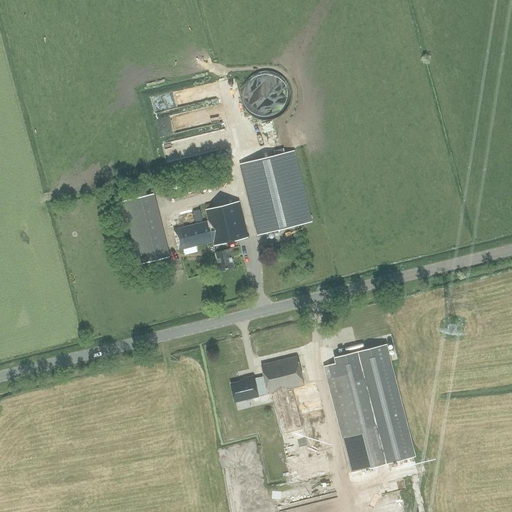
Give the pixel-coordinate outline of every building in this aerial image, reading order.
[(257,74),(249,79),(244,87),(242,96),(243,105),(248,113),(255,118),(264,121),(273,121),(281,117),(288,110),(291,102),(292,93),(289,84),(283,77),(275,73),(266,72),(257,74)] [(167,157),(181,155),(179,141),(226,132),(225,123),(168,133),(170,142),(164,143),(167,157)] [(295,150),(240,164),(258,235),(313,221),(295,150)] [(155,195),(123,203),(138,266),(170,258),(155,195)] [(226,243),(248,238),(239,200),(205,209),(208,220),(173,230),(179,251),(213,242),(214,246),(216,246),(217,252),(216,253),(220,271),(234,267),(230,250),(228,250),(226,243)] [(195,211),(197,221),(203,220),(201,209),(195,211)] [(336,363),(324,366),(351,473),(398,461),(414,457),(385,345),(335,358),(336,363)] [(236,401),(258,396),(267,393),(267,394),(304,386),(297,356),(261,365),(264,376),(255,379),(254,377),(245,379),(246,381),(232,384),(236,401)] [(342,511),(313,400),(277,409),(296,485),(275,492),(279,511),(342,511)] [(397,507),(407,505),(406,494),(395,496),(397,507)]
